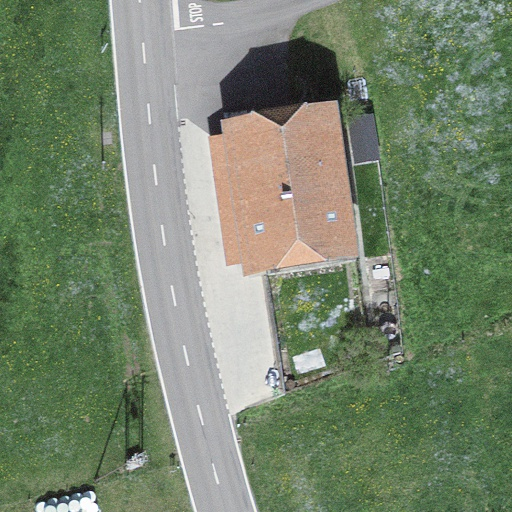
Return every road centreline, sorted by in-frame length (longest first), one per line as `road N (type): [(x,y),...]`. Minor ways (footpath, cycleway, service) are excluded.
road 1 (tertiary): [(139,0),(161,231),(227,511)]
road 2 (track): [(142,31),(232,21),(302,0)]
